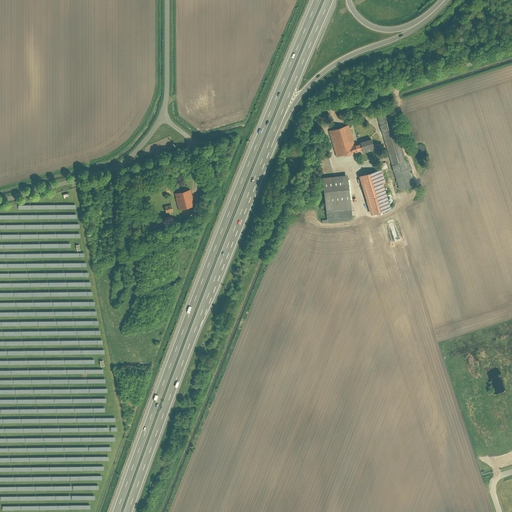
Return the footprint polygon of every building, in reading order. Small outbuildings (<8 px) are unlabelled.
[(370,114),(395,189),(410,182),(403,160),(401,160),(385,111),(370,114)] [(322,129),(330,155),(357,147),(358,151),(370,147),(367,136),(349,141),(344,122),(322,129)] [(364,214),(385,207),(377,182),(379,182),(375,168),(352,175),(364,214)] [(316,177),(321,221),(346,218),(341,174),(316,177)] [(169,192),(173,208),(188,205),(184,188),(169,192)]
